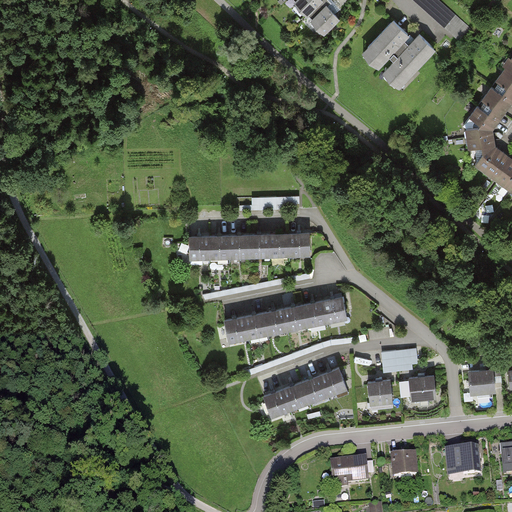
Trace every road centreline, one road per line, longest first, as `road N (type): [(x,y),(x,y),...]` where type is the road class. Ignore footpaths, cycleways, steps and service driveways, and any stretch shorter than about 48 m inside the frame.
road 1 (track): [(0,165),(182,495)]
road 2 (residential): [(455,430),(302,449),(269,481),(259,511)]
road 3 (residential): [(354,274),(316,213),(192,217)]
road 4 (residential): [(431,339),(334,349),(260,374)]
road 5 (track): [(0,392),(128,471)]
road 6 (residential): [(354,274),(208,300)]
